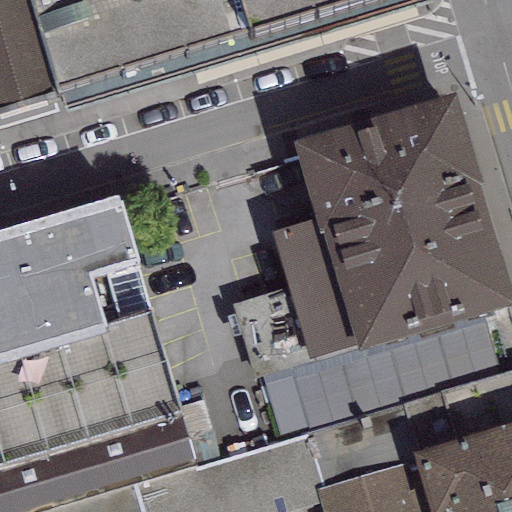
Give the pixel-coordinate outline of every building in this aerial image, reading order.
[(0,0),(0,134),(62,116),(26,0),(0,0)] [(26,0),(62,116),(255,57),(431,7),(428,0),(26,0)] [(457,106),(292,153),(314,227),(319,245),(323,244),(480,198),(484,197),(457,106)] [(511,316),(511,306),(480,198),(323,244),(355,354),(358,362),(390,353),(511,316)] [(120,206),(0,240),(0,511),(56,511),(196,473),(120,206)] [(319,245),(314,227),(271,240),(309,368),(355,354),(323,244),(319,245)] [(405,408),(390,353),(358,362),(355,354),(309,368),(291,372),(309,435),(405,408)] [(511,511),(511,435),(319,492),(325,511),(511,511)]
